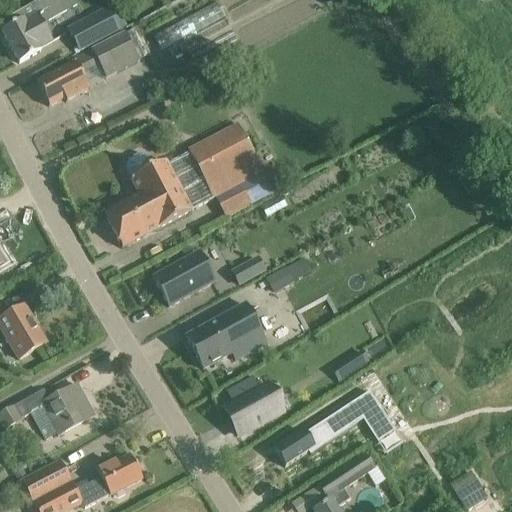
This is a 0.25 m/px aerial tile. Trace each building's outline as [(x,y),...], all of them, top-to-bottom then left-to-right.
[(52,45),(42,27),(79,7),(74,0),(41,0),(35,3),(17,14),(22,21),(1,33),(19,65),(40,53),(39,52),(52,45)] [(195,33),(224,17),(217,4),(187,19),(195,33)] [(114,8),(66,32),(76,53),(124,29),(114,8)] [(88,91),(81,76),(97,67),(104,81),(138,64),(137,61),(149,55),(135,28),(72,60),(75,64),(36,84),(48,108),(64,100),(65,103),(88,91)] [(121,250),(191,213),(262,175),(237,126),(165,164),(165,163),(154,169),(148,157),(139,155),(128,161),(125,169),(131,181),(139,197),(103,215),(121,250)] [(198,254),(152,280),(168,309),(214,283),(209,274),(198,254)] [(257,260),(232,274),(239,286),(264,273),(257,260)] [(268,280),(269,283),(275,293),(292,284),(285,271),(268,280)] [(266,344),(262,338),(245,306),(185,339),(202,371),(231,355),(234,361),(266,344)] [(0,330),(18,361),(24,358),(41,348),(33,334),(37,332),(23,308),(0,321),(0,330)] [(369,365),(368,364),(361,353),(361,354),(351,360),(359,372),(369,365)] [(232,406),(224,410),(239,437),(263,424),(263,423),(268,420),(275,417),(261,391),(261,390),(259,391),(252,378),(225,393),(229,400),(232,406)] [(43,392),(0,415),(0,427),(3,433),(22,423),(20,420),(30,415),(44,442),(58,434),(60,436),(94,418),(76,386),(48,401),(43,392)] [(303,432),(273,452),(284,469),(308,453),(310,456),(311,455),(310,455),(362,421),(377,443),(393,432),(368,394),(305,435),(303,432)] [(329,504),(316,511),(336,511),(335,510),(350,501),(343,490),(366,476),(372,485),(379,487),(382,485),(387,493),(392,490),(377,468),(373,471),(364,457),(317,488),(326,501),(327,500),(329,504)] [(89,485),(76,492),(82,505),(85,509),(98,502),(102,499),(109,496),(109,497),(112,496),(113,498),(118,500),(124,496),(126,492),(125,489),(141,481),(129,458),(116,465),(114,461),(96,471),(100,480),(94,483),(89,485)] [(64,491),(73,486),(62,466),(22,486),(33,507),(64,491)] [(68,511),(74,509),(82,505),(76,492),(73,486),(64,491),(33,507),(34,509),(35,511),(68,511)]
